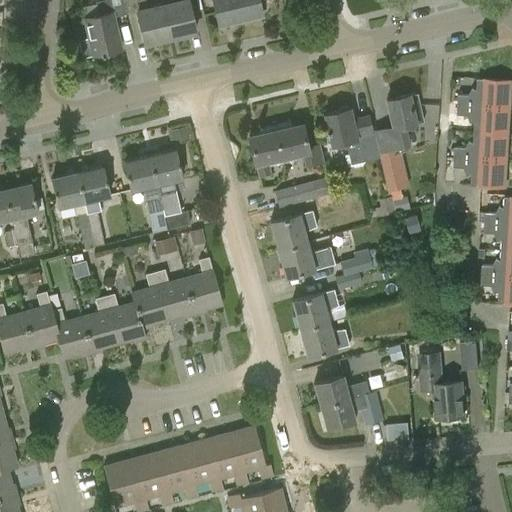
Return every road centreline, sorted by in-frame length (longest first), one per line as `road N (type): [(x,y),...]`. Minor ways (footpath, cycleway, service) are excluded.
road 1 (residential): [(69,511),(55,440),(82,401),(115,391),(156,401),(269,370)]
road 2 (residential): [(269,370),(196,81)]
road 3 (residential): [(293,462),(511,442)]
road 4 (residential): [(511,9),(338,47)]
road 5 (residential): [(196,81),(38,116)]
road 6 (residential): [(338,47),(196,81)]
